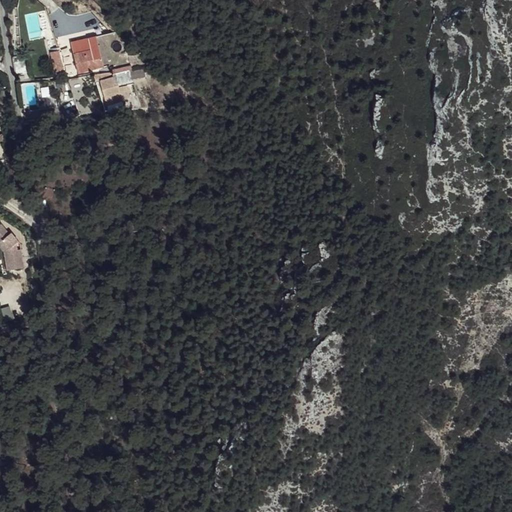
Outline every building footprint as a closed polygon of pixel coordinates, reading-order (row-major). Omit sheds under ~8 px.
[(101,35),(71,42),(78,72),(109,65),(101,35)] [(55,51),(50,52),(54,71),(64,68),(61,55),(56,56),(55,51)] [(26,60),(13,63),(15,75),(28,73),(26,60)] [(145,77),(143,69),(130,71),(115,73),(118,83),(145,77)] [(112,73),(94,75),(96,82),(100,81),(106,105),(107,104),(122,100),(131,97),(127,85),(119,87),(118,83),(115,73),(113,74),(112,73)] [(122,100),(107,104),(109,111),(124,107),(122,100)] [(18,241),(11,232),(9,234),(1,224),(0,224),(0,242),(3,240),(9,247),(4,251),(8,270),(24,267),(21,249),(17,250),(16,245),(15,243),(18,241)] [(0,246),(4,251),(9,247),(3,240),(0,242),(0,246)]
